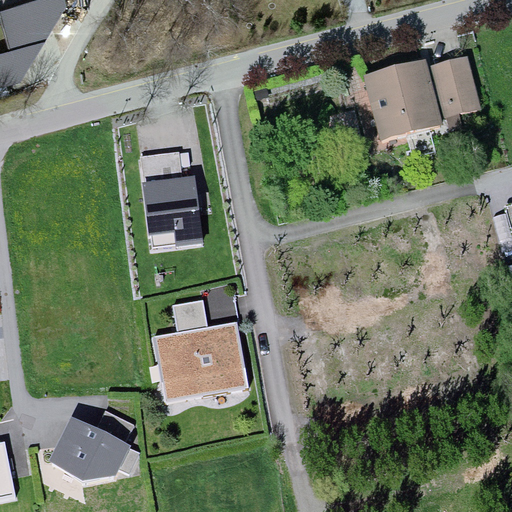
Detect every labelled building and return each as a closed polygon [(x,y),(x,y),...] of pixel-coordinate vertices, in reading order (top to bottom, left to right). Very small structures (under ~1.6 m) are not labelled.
[(64,10),(60,0),(43,0),(0,17),(0,81),(16,80),(64,10)] [(476,107),(465,61),(435,68),(446,114),(476,107)] [(438,127),(421,68),(368,83),(385,142),(438,127)] [(157,249),(204,241),(194,182),(146,190),(157,249)] [(202,307),(172,312),(177,339),(152,344),(164,412),(247,398),(235,330),(207,335),(202,307)] [(139,458),(70,425),(49,470),(82,486),(129,477),(139,458)] [(5,449),(0,450),(0,506),(16,504),(5,449)]
